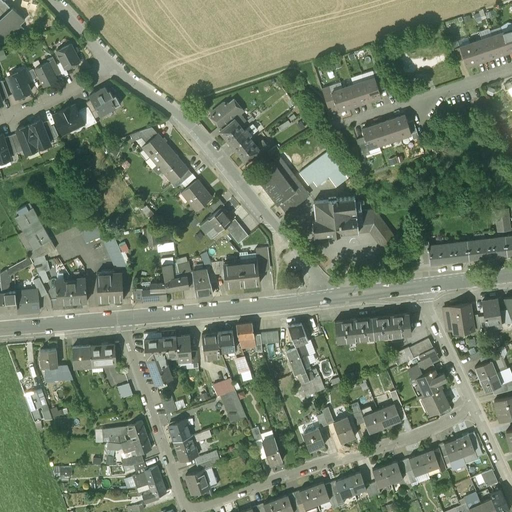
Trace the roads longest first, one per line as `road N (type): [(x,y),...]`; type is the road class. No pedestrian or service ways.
road 1 (residential): [(324,297),(319,279),(193,125),(109,62)]
road 2 (residential): [(185,510),(475,409)]
road 3 (secondary): [(324,297),(118,319)]
road 4 (residential): [(185,510),(118,319)]
road 5 (residential): [(511,68),(332,126)]
road 6 (residential): [(422,287),(475,409)]
road 7 (residential): [(0,118),(109,62)]
